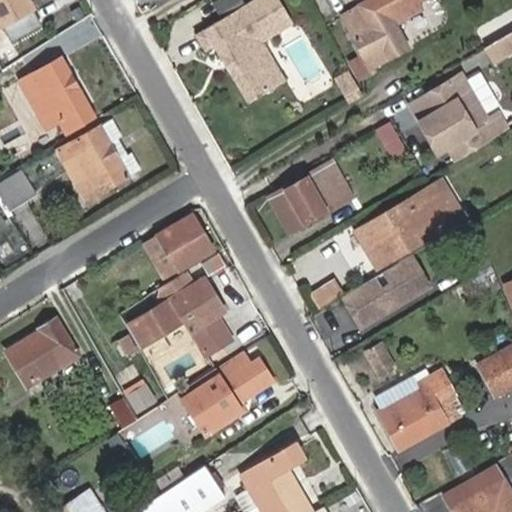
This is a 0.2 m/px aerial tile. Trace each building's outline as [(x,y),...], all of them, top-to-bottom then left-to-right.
[(0,0),(0,25),(33,6),(29,0),(0,0)] [(256,43),(288,24),(273,0),(252,0),(192,37),(202,53),(210,48),(244,104),(271,88),(258,65),(266,59),(256,43)] [(409,4),(415,0),(363,0),(341,12),(360,47),(370,66),(408,45),(393,17),(410,6),(409,4)] [(511,31),(487,46),(495,59),(511,49),(511,31)] [(0,57),(4,64),(17,57),(10,43),(0,49),(0,57)] [(362,77),(372,71),(370,66),(360,47),(349,55),(362,77)] [(41,143),(93,114),(61,56),(9,86),(41,143)] [(448,144),(455,155),(505,125),(497,111),(487,118),(459,72),(410,104),(420,120),(425,117),(434,131),(438,129),(448,144)] [(127,175),(141,167),(131,148),(127,150),(119,135),(122,133),(113,117),(99,125),(127,175)] [(420,120),(439,150),(448,144),(438,129),(434,131),(425,117),(420,120)] [(383,143),(396,135),(389,122),(376,130),(383,143)] [(84,199),(127,175),(99,125),(56,149),(84,199)] [(271,196),(289,230),(351,195),(332,161),(271,196)] [(0,181),(0,192),(10,209),(36,192),(21,168),(0,181)] [(356,229),(378,265),(462,215),(440,179),(356,229)] [(155,232),(178,270),(213,248),(190,211),(155,232)] [(458,264),(466,278),(489,265),(482,249),(458,264)] [(360,327),(429,284),(410,252),(343,293),(340,295),(360,327)] [(303,284),(317,309),(340,295),(343,293),(328,268),(303,284)] [(193,331),(217,316),(226,311),(205,276),(125,326),(139,349),(184,320),(191,331),(193,331)] [(2,350),(26,388),(79,353),(55,315),(2,350)] [(206,352),(230,337),(217,316),(193,331),(206,352)] [(125,357),(135,351),(125,334),(116,340),(125,357)] [(374,373),(393,362),(381,337),(361,348),(374,373)] [(497,396),(511,387),(511,349),(481,368),(497,396)] [(204,431),(242,406),(236,398),(271,375),(259,357),(250,363),(242,351),(179,393),(204,431)] [(376,409),(398,449),(460,414),(439,376),(415,389),(409,378),(374,396),(380,407),(376,409)] [(122,428),(136,418),(122,394),(106,404),(122,428)] [(28,454),(37,447),(23,426),(14,432),(28,454)] [(249,488),(237,495),(246,511),(254,511),(299,485),(288,466),(305,457),(296,441),(241,474),(249,488)] [(495,463),(442,493),(451,509),(504,478),(495,463)] [(142,511),(196,511),(223,493),(205,464),(139,506),(142,511)] [(511,511),(511,492),(504,478),(451,509),(452,511),(511,511)] [(307,511),(313,508),(299,485),(254,511),(307,511)] [(60,511),(101,511),(86,490),(58,509),(60,511)]
